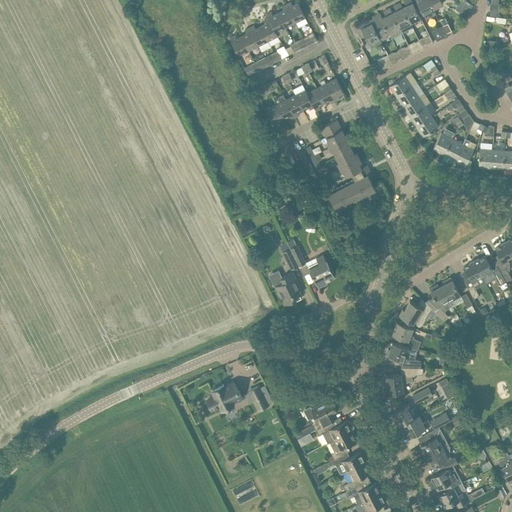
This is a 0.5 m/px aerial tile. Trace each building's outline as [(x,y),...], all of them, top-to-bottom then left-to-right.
[(402,7),(410,22),(416,19),(418,21),(422,19),(411,0),(404,0),(406,5),(402,7)] [(428,0),(416,0),(426,19),(435,14),(436,13),(433,8),(428,0)] [(462,0),(458,6),(466,13),(473,5),(467,0),(462,0)] [(295,21),(296,21),(305,16),(298,2),(292,5),(291,2),(286,4),(295,21)] [(396,10),(392,12),(402,33),(412,27),(410,22),(402,7),(400,2),(394,5),(396,10)] [(278,12),(285,26),(295,21),(286,4),(282,6),(284,9),(278,12)] [(386,15),(382,17),(390,32),(392,37),(402,33),(392,12),(390,7),(383,11),(386,15)] [(266,14),(268,18),(275,32),(276,31),(285,26),(278,12),(273,15),(271,12),(266,14)] [(373,19),(371,20),(381,40),(387,37),(386,34),(390,32),(382,17),(380,13),(372,17),(373,19)] [(266,23),(260,26),(267,40),(278,35),(276,31),(275,32),(268,18),(264,20),(266,23)] [(354,25),(358,33),(360,38),(365,35),(369,43),(375,39),(377,42),(381,40),(371,20),(369,18),(354,25)] [(432,31),(437,41),(449,34),(448,32),(451,30),(447,23),(445,18),(443,19),(440,20),(443,25),(440,27),(432,31)] [(254,25),(248,28),(257,45),(267,40),(260,26),(255,28),(254,25)] [(246,33),(240,36),(248,50),(257,45),(248,28),(244,30),(246,33)] [(317,40),(313,33),(308,35),(307,33),(302,35),(303,37),(307,45),(317,40)] [(238,55),(247,50),(248,50),(240,36),(236,38),(234,35),(230,37),(238,55)] [(307,45),(303,37),(297,41),(294,43),(297,50),(307,45)] [(426,46),(422,37),(418,39),(418,40),(422,47),(423,48),(426,46)] [(413,53),(419,50),(418,49),(422,47),(418,40),(415,42),(415,41),(408,44),(409,45),(408,45),(412,52),(413,53)] [(402,47),(398,49),(402,58),(409,55),(408,54),(412,52),(408,45),(405,47),(404,46),(402,47)] [(394,51),(388,54),(392,63),(392,64),(399,60),(398,60),(402,58),(398,49),(397,50),(398,50),(395,52),(394,51)] [(384,57),(377,60),(382,69),(389,66),(388,65),(392,63),(388,54),(384,57)] [(432,71),(437,68),(435,65),(431,59),(423,64),(427,70),(430,68),(432,71)] [(252,64),(255,71),(262,68),(259,61),(252,64)] [(255,71),(252,64),(245,68),(248,75),(255,71)] [(507,81),(511,79),(508,72),(498,77),(504,88),(509,85),(507,81)] [(282,76),(285,83),(286,83),(288,87),(291,86),(289,81),(285,74),(282,76)] [(411,85),(405,75),(389,85),(396,95),(411,85)] [(336,78),(326,83),(335,100),(340,98),(338,95),(343,92),(336,78)] [(316,88),(324,102),(329,99),(331,103),(335,100),(326,83),(324,80),(320,82),(322,85),(316,88)] [(396,95),(403,106),(418,95),(411,85),(396,95)] [(305,89),(314,107),(315,110),(320,108),(319,105),(324,102),(316,88),(307,93),(305,89)] [(305,89),(295,94),(302,108),(308,106),(309,109),(314,107),(305,89)] [(302,108),(295,94),(285,99),(294,117),(299,114),(298,111),(302,108)] [(403,106),(409,116),(425,105),(418,95),(403,106)] [(290,119),(294,117),(285,99),(276,104),(283,118),(288,115),(290,119)] [(278,121),(283,118),(276,104),(266,109),(275,127),(280,124),(278,121)] [(409,116),(416,126),(432,116),(425,105),(409,116)] [(470,129),(474,121),(469,114),(461,119),(463,123),(468,131),(470,129)] [(453,119),(458,126),(463,123),(461,119),(458,115),(453,119)] [(438,126),(432,116),(416,126),(423,136),(438,126)] [(361,167),(339,124),(336,119),(321,127),(346,176),(351,173),(355,180),(328,194),(336,209),(375,189),(369,177),(372,175),(371,172),(364,175),(360,168),(367,165),(367,164),(361,167)] [(484,124),(480,122),(479,124),(474,121),(470,129),(475,132),(477,128),(481,130),(484,124)] [(489,125),(488,125),(488,126),(484,124),(481,130),(485,132),(484,135),(493,135),(494,126),(489,125)] [(441,132),(437,140),(432,149),(443,154),(452,138),(441,132)] [(463,143),(452,138),(443,154),(454,160),(463,143)] [(465,138),(463,143),(454,160),(465,165),(470,156),(474,149),(467,145),(470,140),(465,138)] [(478,166),(490,167),(492,149),(480,148),(479,156),(478,166)] [(492,149),(490,167),(502,168),(504,150),(492,149)] [(511,150),(504,150),(502,168),(511,169),(511,150)] [(315,217),(311,216),(310,218),(309,217),(307,226),(315,228),(317,220),(315,219),(315,217)] [(500,270),(506,281),(511,278),(508,271),(510,271),(509,262),(507,258),(511,255),(511,254),(505,241),(501,243),(501,245),(495,248),(503,263),(497,265),(500,270)] [(306,262),(297,244),(290,248),(299,266),(306,262)] [(291,269),(299,266),(290,248),(283,251),(291,269)] [(309,268),(314,279),(318,288),(322,286),(320,283),(335,276),(327,259),(326,259),(323,254),(316,258),(319,263),(309,268)] [(478,258),(474,260),(481,274),(487,271),(488,273),(493,271),(485,255),(479,259),(478,258)] [(463,267),(468,276),(472,284),(467,287),(473,299),(479,295),(474,285),(478,283),(477,279),(482,276),(481,274),(474,260),(469,262),(470,263),(463,267)] [(494,273),(500,284),(506,281),(500,270),(494,273)] [(281,277),(282,281),(283,282),(275,285),(284,304),(296,299),(295,296),(301,293),(295,281),(297,280),(293,271),(281,277)] [(444,283),(441,284),(451,304),(449,299),(460,294),(451,277),(442,281),(444,283)] [(425,301),(431,307),(434,310),(438,306),(439,307),(435,311),(437,313),(444,320),(449,316),(444,312),(451,304),(441,284),(439,286),(437,284),(429,288),(433,296),(430,298),(429,297),(425,301)] [(467,307),(472,304),(466,293),(461,296),(467,307)] [(410,300),(404,309),(402,308),(400,312),(399,314),(407,319),(413,323),(413,322),(420,326),(431,307),(425,301),(421,297),(417,304),(410,300)] [(441,323),(444,320),(437,313),(434,316),(441,323)] [(413,327),(406,324),(397,321),(392,334),(404,338),(402,344),(408,346),(418,349),(421,341),(413,338),(414,336),(410,334),(413,327)] [(408,346),(402,344),(392,341),(388,354),(400,358),(400,366),(417,367),(417,359),(410,357),(410,355),(406,353),(408,346)] [(388,393),(398,391),(403,390),(402,382),(413,381),(412,375),(423,374),(423,367),(417,367),(400,366),(400,373),(386,375),(388,393)] [(446,377),(439,381),(448,399),(456,395),(446,377)] [(233,401),(243,396),(235,381),(226,386),(225,384),(213,390),(216,396),(208,400),(212,409),(220,405),(223,409),(234,403),(233,401)] [(428,387),(413,395),(417,403),(432,395),(431,393),(436,390),(433,384),(428,387)] [(259,385),(250,390),(260,408),(269,404),(259,385)] [(316,429),(328,423),(325,417),(332,413),(336,411),(330,399),(312,408),(310,406),(303,410),(308,419),(310,418),(316,429)] [(392,411),(398,424),(397,425),(397,424),(396,424),(397,425),(402,422),(418,414),(419,414),(415,406),(416,406),(413,400),(392,411)] [(450,420),(446,412),(430,420),(435,428),(450,420)] [(455,426),(468,420),(464,413),(452,419),(455,426)] [(402,422),(409,435),(430,424),(427,419),(422,422),(418,414),(402,422)] [(352,430),(352,429),(353,428),(354,426),(351,421),(349,420),(348,421),(347,420),(335,426),(332,421),(328,423),(316,429),(319,435),(322,433),(327,442),(329,441),(352,430)] [(426,455),(448,444),(439,426),(427,432),(431,439),(419,445),(423,454),(425,453),(426,455)] [(298,430),(294,432),(297,438),(304,435),(302,431),(298,430)] [(352,430),(329,441),(334,451),(331,452),(332,455),(327,458),(329,461),(342,454),(345,452),(347,451),(345,446),(357,439),(352,430)] [(477,451),(482,448),(478,440),(474,442),(473,445),(476,451),(477,451)] [(446,468),(452,464),(457,462),(454,456),(451,458),(448,452),(449,451),(449,447),(448,444),(426,455),(428,457),(426,459),(430,467),(442,461),(446,468)] [(499,457),(493,447),(488,451),(493,460),(499,457)] [(365,461),(360,451),(345,459),(342,454),(329,461),(325,463),(328,468),(335,464),(340,474),(347,471),(365,461)] [(511,461),(511,459),(508,454),(507,455),(505,451),(503,452),(502,455),(503,457),(498,460),(501,467),(509,482),(511,480),(511,461)] [(343,485),(346,490),(361,483),(358,477),(371,471),(365,461),(347,471),(352,480),(343,485)] [(431,475),(437,488),(441,486),(444,491),(459,483),(456,477),(458,474),(452,464),(446,468),(431,475)] [(362,501),(381,492),(376,482),(364,488),(361,483),(346,490),(345,491),(347,496),(353,494),(358,503),(362,501)] [(458,506),(467,502),(470,500),(469,496),(468,496),(465,489),(457,493),(454,486),(459,484),(459,483),(444,491),(438,494),(445,506),(455,501),(458,506)] [(501,484),(496,487),(499,492),(504,489),(501,484)] [(482,489),(468,496),(469,496),(470,500),(484,493),(482,489)] [(378,511),(381,510),(377,511),(375,511),(374,508),(386,501),(381,492),(362,501),(358,503),(355,505),(358,511),(378,511)]
